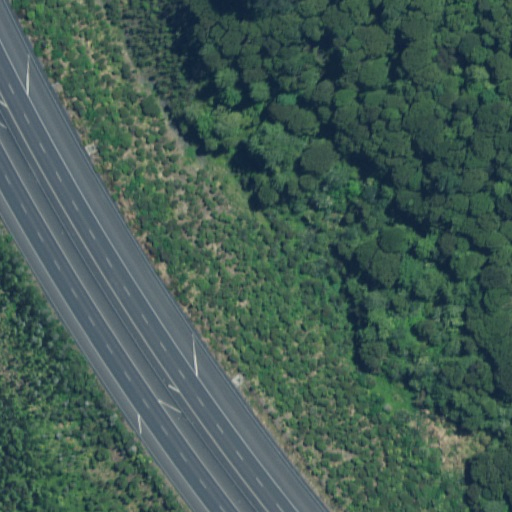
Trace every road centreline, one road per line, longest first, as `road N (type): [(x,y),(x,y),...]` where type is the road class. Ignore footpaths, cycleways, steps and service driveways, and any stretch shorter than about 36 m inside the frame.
road 1 (motorway): [(0,59),(99,245),(283,511)]
road 2 (motorway): [(228,511),(114,352),(0,166)]
